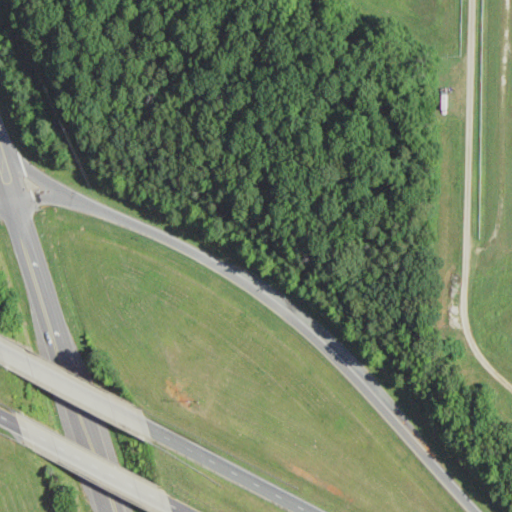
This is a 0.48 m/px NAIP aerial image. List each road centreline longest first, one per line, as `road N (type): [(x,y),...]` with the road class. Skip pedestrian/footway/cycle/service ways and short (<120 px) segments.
road 1 (motorway): [(488,511),(243,274),(186,240),(80,196),(16,188)]
road 2 (residential): [(125,511),(16,188)]
road 3 (residential): [(465,274),(471,0)]
road 4 (motorway): [(308,511),(144,426)]
road 5 (motorway): [(144,426),(0,352)]
road 6 (motorway): [(29,431),(168,504)]
